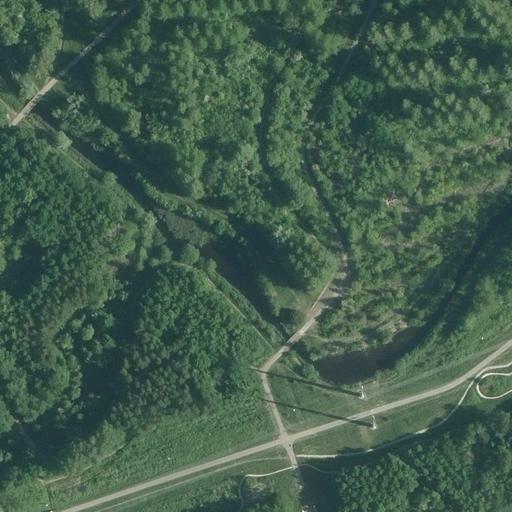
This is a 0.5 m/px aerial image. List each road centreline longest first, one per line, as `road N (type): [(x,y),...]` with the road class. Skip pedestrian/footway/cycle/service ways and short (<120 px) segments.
road 1 (unknown): [(31,446),(63,446),(113,396),(117,373),(101,350),(107,319),(169,266),(191,264),(281,353)]
road 2 (unknown): [(323,0),(260,118),(263,164),(335,270),(300,333)]
road 3 (unknown): [(31,446),(23,460),(29,471),(56,487),(141,426),(213,406),(261,371)]
road 4 (unknown): [(511,361),(475,378),(440,423),(371,452),(245,461)]
road 5 (unknown): [(90,511),(245,461)]
